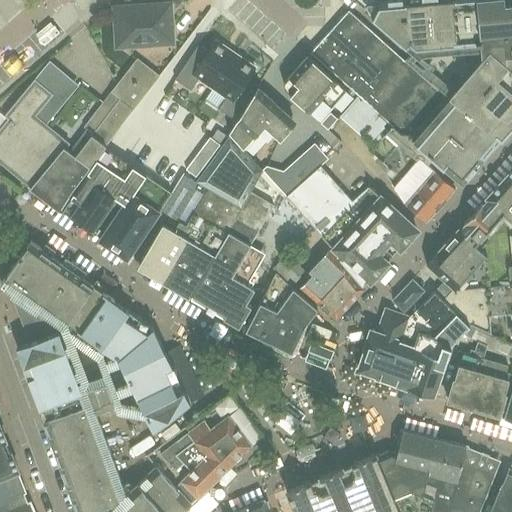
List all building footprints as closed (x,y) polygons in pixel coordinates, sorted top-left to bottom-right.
[(413,52),(441,50),(436,0),(377,0),(378,6),(373,16),(372,17),(413,52)] [(498,44),(493,0),(436,0),(441,50),(488,45),(498,44)] [(511,0),(493,0),(498,44),(506,43),(511,42),(511,0)] [(119,44),(170,41),(168,7),(117,10),(119,44)] [(428,115),(445,95),(417,71),(349,10),(311,52),(358,94),(368,104),(402,134),(410,134),(411,136),(428,115)] [(511,65),(511,42),(506,43),(498,44),(488,45),(511,65)] [(511,65),(488,45),(441,50),(413,52),(425,62),(417,71),(445,95),(466,111),(470,107),(498,129),(504,135),(511,126),(511,65)] [(212,50),(196,71),(214,83),(228,62),(212,50)] [(346,89),(309,56),(307,58),(306,57),(305,58),(285,81),(284,83),(284,84),(284,85),(284,86),(284,87),(285,88),(291,93),(290,94),(318,120),(346,89)] [(33,184),(30,188),(60,210),(73,190),(126,119),(160,75),(137,58),(103,102),(112,109),(93,134),(87,130),(70,152),(65,148),(64,147),(33,184)] [(230,63),(214,84),(229,95),(245,74),(230,63)] [(0,154),(29,179),(63,139),(35,116),(53,94),(35,78),(5,115),(10,120),(0,132),(0,154)] [(280,107),(262,91),(263,91),(262,89),(259,92),(256,90),(229,134),(243,148),(258,132),(267,141),(274,133),(280,139),(295,123),(279,108),(280,107)] [(402,134),(368,104),(358,94),(340,115),(351,124),(352,129),(373,147),(371,150),(389,166),(385,171),(404,200),(424,218),(425,219),(426,219),(428,219),(429,218),(453,190),(453,189),(454,188),(454,187),(453,187),(453,185),(403,142),(402,134)] [(466,111),(445,95),(428,115),(482,158),(500,138),(501,138),(504,135),(498,129),(470,107),(466,111)] [(328,129),(337,119),(331,113),(322,123),(328,129)] [(462,183),(483,159),(482,158),(428,115),(411,136),(413,137),(411,139),(462,183)] [(186,215),(191,218),(187,226),(179,221),(173,230),(162,224),(139,264),(139,265),(165,280),(247,153),(230,135),(230,136),(215,157),(196,182),(178,204),(175,208),(186,215)] [(416,231),(416,230),(416,229),(416,228),(415,228),(370,184),(352,200),(321,165),(329,158),(315,143),(287,167),(301,181),(337,213),(342,208),(391,256),(398,248),(399,250),(415,232),(416,232),(416,231)] [(197,158),(206,163),(212,156),(203,151),(197,158)] [(191,295),(263,170),(262,169),(247,153),(165,280),(191,295)] [(196,159),(189,169),(199,174),(206,165),(196,159)] [(102,237),(136,185),(105,164),(71,216),(102,237)] [(262,169),(263,170),(287,196),(301,181),(287,167),(283,170),(267,165),(262,169)] [(136,185),(102,237),(129,258),(175,188),(147,168),(136,185)] [(427,264),(454,288),(511,284),(511,170),(464,223),(439,251),(427,264)] [(337,213),(301,181),(287,196),(285,198),(343,254),(337,259),(345,266),(360,285),(365,278),(370,282),(387,263),(386,261),(391,256),(342,208),(337,213)] [(232,276),(258,231),(273,205),(251,192),(235,218),(236,219),(192,296),(191,296),(206,305),(207,303),(226,314),(237,320),(246,304),(255,289),(232,276)] [(114,299),(29,241),(26,246),(0,255),(0,262),(3,271),(8,274),(1,283),(10,289),(29,342),(22,345),(29,363),(33,374),(36,381),(65,370),(71,362),(79,350),(85,341),(114,299)] [(364,289),(360,285),(345,266),(337,259),(339,258),(329,249),(309,270),(312,273),(299,288),(320,307),(335,321),(364,289)] [(291,286),(305,272),(287,255),(274,271),(277,272),(276,274),(291,286)] [(298,353),(302,345),(297,343),(305,325),(318,309),(291,286),(276,274),(247,330),(293,351),(298,353)] [(405,311),(424,291),(413,280),(393,301),(405,311)] [(449,305),(469,325),(477,330),(491,337),(490,318),(510,316),(511,340),(511,284),(454,288),(444,299),(443,299),(449,305)] [(111,359),(139,317),(114,299),(85,341),(111,359)] [(369,337),(361,363),(422,385),(436,349),(452,335),(438,323),(421,340),(407,339),(410,319),(386,315),(378,339),(369,337)] [(128,370),(164,350),(153,326),(139,317),(111,359),(128,370)] [(490,347),(493,338),(491,337),(477,330),(469,325),(464,334),(477,341),(475,350),(470,349),(469,355),(461,352),(447,400),(473,408),(487,360),(483,359),(487,345),(490,347)] [(511,346),(511,347),(493,338),(490,347),(511,357),(511,346)] [(128,370),(111,359),(85,341),(79,350),(71,362),(65,370),(36,381),(41,394),(45,406),(52,423),(93,407),(95,412),(115,405),(119,403),(127,404),(142,405),(128,370)] [(151,430),(189,402),(164,350),(128,370),(142,405),(151,430)] [(499,415),(510,375),(503,373),(506,365),(487,360),(473,408),(499,415)] [(55,449),(102,431),(95,412),(93,407),(52,423),(46,425),(55,449)] [(194,442),(184,450),(177,441),(162,452),(160,454),(161,455),(176,470),(183,463),(192,471),(182,480),(181,481),(198,499),(250,446),(228,416),(210,430),(204,422),(189,434),(194,442)] [(0,450),(8,447),(0,426),(0,450)] [(125,491),(123,486),(102,431),(55,449),(77,509),(125,491)] [(426,484),(437,439),(403,431),(397,452),(397,455),(388,452),(376,457),(375,454),(376,457),(375,457),(396,511),(429,511),(439,489),(426,484)] [(452,494),(461,464),(466,446),(437,439),(426,484),(439,489),(452,494)] [(18,471),(8,447),(0,450),(0,478),(15,472),(18,471)] [(346,511),(396,511),(375,457),(376,457),(375,454),(330,473),(346,511)] [(478,511),(493,475),(461,464),(452,494),(439,489),(429,511),(478,511)] [(184,511),(191,506),(156,467),(132,489),(128,485),(123,486),(125,491),(77,509),(78,511),(184,511)] [(511,511),(511,469),(511,471),(509,470),(503,484),(501,484),(492,505),(489,511),(511,511)] [(0,511),(34,511),(30,501),(28,502),(15,472),(0,478),(0,511)] [(294,511),(346,511),(330,473),(286,491),(294,511)] [(267,511),(263,501),(247,507),(247,506),(243,508),(244,511),(267,511)]
